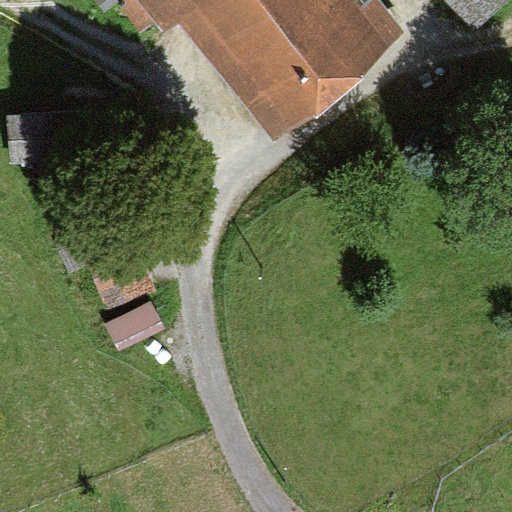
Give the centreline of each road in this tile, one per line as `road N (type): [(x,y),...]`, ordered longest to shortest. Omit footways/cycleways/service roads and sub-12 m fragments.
road 1 (track): [(253,155),(205,228),(199,301),(234,440),(277,511)]
road 2 (track): [(9,0),(142,67),(253,155)]
road 3 (track): [(253,155),(391,64),(417,29),(409,0)]
